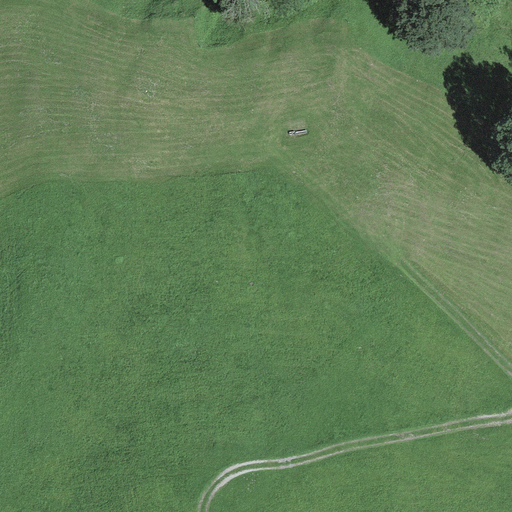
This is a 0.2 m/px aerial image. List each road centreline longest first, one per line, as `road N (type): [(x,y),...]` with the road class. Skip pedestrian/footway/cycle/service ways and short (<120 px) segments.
road 1 (track): [(511,414),(236,470),(212,490),(204,511)]
road 2 (track): [(271,154),(409,267),(511,368)]
